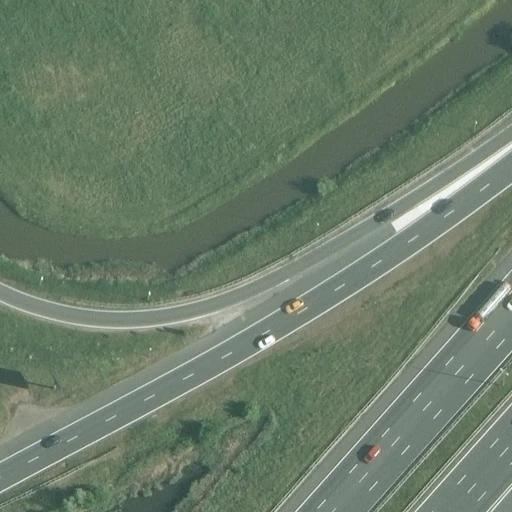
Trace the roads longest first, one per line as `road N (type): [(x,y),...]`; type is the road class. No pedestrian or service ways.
road 1 (motorway): [(511,166),(342,287),(0,479)]
road 2 (motorway): [(511,141),(305,262),(179,315),(111,322),(0,294)]
road 3 (motorway): [(511,312),(333,511)]
